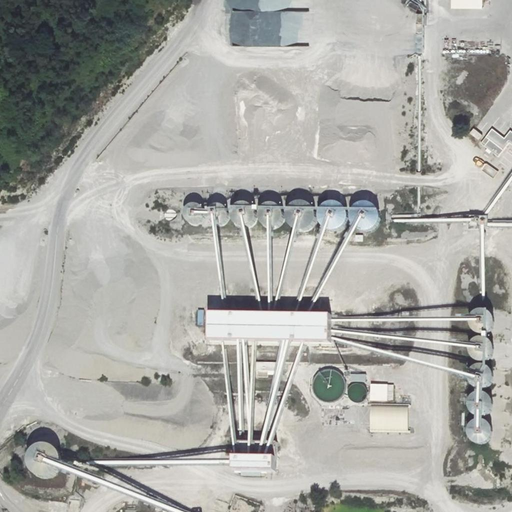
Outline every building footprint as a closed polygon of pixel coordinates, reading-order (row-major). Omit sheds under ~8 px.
[(474,128),(471,132),(479,139),(482,134),(474,128)] [(499,157),(510,143),(511,144),(511,132),(511,131),(505,139),(493,130),(486,137),(490,140),(485,147),(499,157)] [(316,223),(317,217),(316,211),(313,207),(308,204),(302,203),(296,205),(291,208),(289,212),(287,218),(289,224),(292,229),(297,232),(302,233),(308,232),(313,228),(316,223)] [(348,224),(349,217),(347,211),(344,207),(340,204),(333,203),(328,205),(323,208),(320,212),(319,218),(321,224),(324,229),(329,232),(335,233),(341,231),(345,228),(348,224)] [(258,215),(255,209),(249,205),(245,204),(241,204),(235,209),(232,213),(232,217),(233,223),(238,228),(243,230),(249,229),(254,226),(257,220),(258,215)] [(285,215),(282,209),(276,205),(272,204),(268,205),(264,207),(261,210),(259,218),(260,223),(265,228),(270,230),(276,230),(281,226),(284,221),(285,215)] [(380,223),(381,217),(380,212),(376,208),(372,205),(365,204),(360,205),(355,208),(352,213),(351,219),(353,225),(356,230),(361,232),(367,233),(373,232),(377,229),(380,223)] [(206,217),(204,211),(201,208),(198,206),(194,206),(189,207),(186,209),(184,212),(183,216),(184,221),(186,225),(189,227),(197,228),(200,227),(203,224),(205,221),(206,217)] [(229,215),(227,211),(222,207),(215,206),(208,210),(206,217),(207,222),(211,227),(216,229),(221,228),(225,225),(228,221),(229,215)] [(494,327),(495,323),(493,317),(491,313),(487,311),(483,311),(479,311),(475,313),(473,317),(471,323),(472,327),(474,330),(479,334),(483,335),(487,334),(492,330),(494,327)] [(332,315),(210,313),(210,341),(331,343),(332,315)] [(494,354),(495,350),(494,346),(490,341),(487,339),(483,338),(478,339),(475,341),(472,344),(471,350),(472,356),(475,359),(478,362),(483,362),(487,362),(492,358),(494,354)] [(494,382),(494,377),(494,373),(490,368),(486,366),(482,365),(478,366),(474,368),(471,373),(470,377),(471,382),(474,387),(478,389),(482,390),(486,389),(490,387),(494,382)] [(346,388),(345,380),(342,376),(337,371),(331,370),(327,370),(322,372),(318,375),(315,380),(314,386),(315,393),(319,398),(326,402),(333,402),(339,399),(344,394),(346,388)] [(366,374),(351,374),(351,382),(366,382),(366,374)] [(368,397),(368,394),(367,389),(365,386),(358,384),(355,385),(351,387),(349,394),(351,400),(354,402),(358,404),(365,401),(368,397)] [(388,385),(371,385),(371,401),(388,401),(388,385)] [(493,409),(494,405),(493,401),(490,396),(486,394),(482,393),(478,394),(474,396),(470,401),(470,405),(470,409),(472,413),(476,415),(482,417),(486,416),(490,414),(493,409)] [(368,405),(368,432),(407,433),(407,406),(368,405)] [(493,438),(493,433),(492,428),(490,424),(485,421),(480,420),(475,422),(471,425),(468,429),(468,434),(468,438),(471,442),(475,445),(480,446),(486,445),(490,442),(493,438)] [(236,441),(235,472),(277,473),(278,442),(236,441)] [(64,462),(63,455),(60,451),(54,447),(48,446),(43,446),(38,449),(33,453),(31,459),(30,464),(32,471),(36,477),(44,480),(52,480),(59,476),(63,470),(64,462)]
